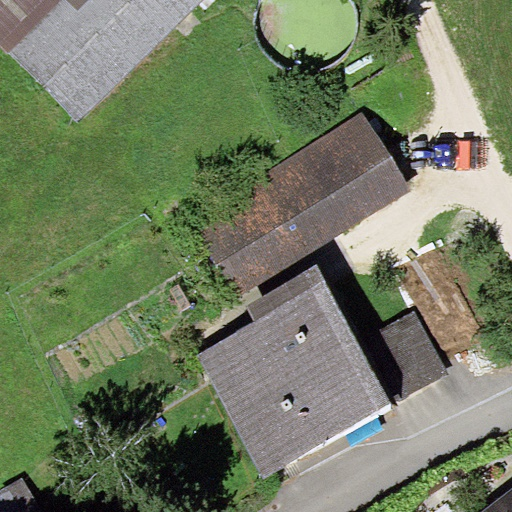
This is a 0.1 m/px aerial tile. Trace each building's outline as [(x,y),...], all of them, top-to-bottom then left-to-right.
[(0,0),(0,41),(40,0),(0,0)] [(202,0),(40,0),(0,41),(0,56),(74,129),(202,0)] [(401,185),(353,112),(185,222),(233,295),(401,185)] [(253,319),(191,357),(261,472),(397,391),(365,339),(315,256),(241,301),(253,319)] [(406,315),(365,339),(397,391),(438,366),(406,315)] [(18,473),(0,485),(0,511),(37,511),(42,509),(18,473)]
